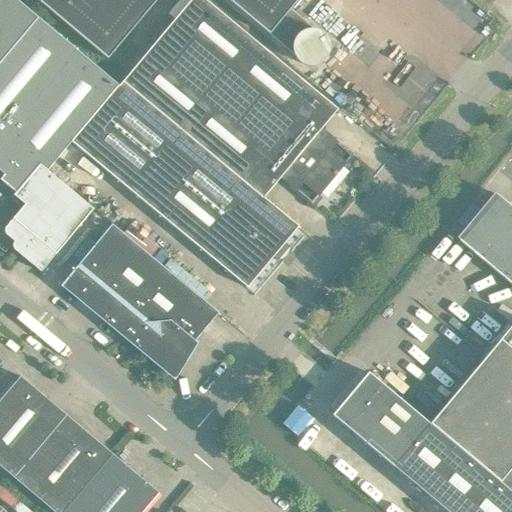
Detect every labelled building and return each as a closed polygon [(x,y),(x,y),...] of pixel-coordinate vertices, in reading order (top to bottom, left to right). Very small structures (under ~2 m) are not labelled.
[(0,0),(0,69),(41,21),(16,0),(0,0)] [(227,0),(269,35),(290,9),(298,0),(36,0),(107,59),(156,0),(227,0)] [(195,0),(125,84),(265,202),(282,181),(312,206),(352,158),(322,133),(339,113),(203,0),(195,0)] [(316,66),(318,65),(321,63),(322,62),(324,60),(325,58),(327,56),(328,54),(328,52),(329,50),(329,49),(329,47),(328,45),(328,43),(327,41),(327,39),(326,38),(325,36),(323,34),(320,32),(317,31),(315,30),(290,9),(269,35),(293,55),(295,58),(296,60),(298,62),(301,64),(302,65),(305,66),(307,66),(309,66),(312,66),(314,66),(316,66)] [(41,167),(49,174),(74,145),(121,89),(41,21),(0,69),(0,170),(8,178),(6,188),(17,196),(41,167)] [(121,89),(74,145),(249,292),(300,232),(265,202),(125,84),(121,89)] [(41,167),(17,196),(14,199),(25,208),(9,228),(8,231),(9,235),(8,237),(15,243),(14,247),(14,249),(15,251),(43,275),(95,211),(49,174),(41,167)] [(511,207),(497,195),(496,196),(497,196),(460,240),(459,240),(458,241),(511,285),(511,207)] [(172,376),(222,317),(114,227),(65,287),(172,376)] [(511,327),(431,426),(511,493),(511,327)] [(430,426),(370,375),(334,418),(394,469),(430,426)] [(0,466),(53,511),(67,511),(115,456),(23,378),(0,404),(0,466)] [(511,511),(511,493),(431,426),(430,426),(394,469),(446,511),(511,511)] [(115,456),(67,511),(146,511),(161,496),(115,456)]
